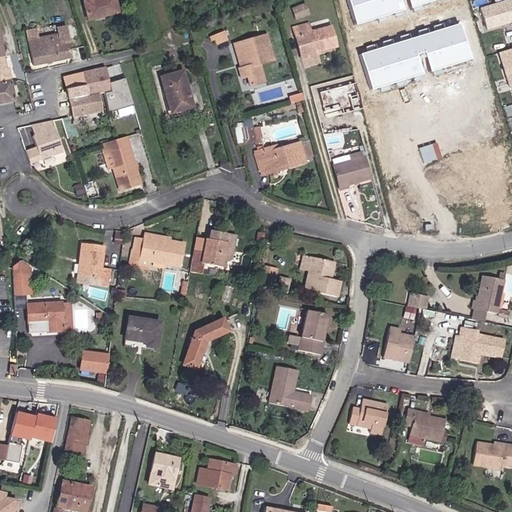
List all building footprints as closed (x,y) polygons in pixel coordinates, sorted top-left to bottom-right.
[(117,0),(83,0),(89,21),(121,12),(117,0)] [(350,0),(359,25),(438,0),(350,0)] [(511,0),(501,0),(479,7),(487,31),(511,23),(511,0)] [(306,3),(292,6),(295,18),(309,15),(306,3)] [(310,23),(293,26),(302,60),(339,49),(333,25),(313,30),(310,23)] [(461,23),(364,55),(375,91),(472,59),(461,23)] [(0,104),(17,101),(10,67),(7,68),(1,24),(0,24),(0,104)] [(61,32),(30,39),(35,65),(73,58),(69,42),(62,43),(61,32)] [(269,34),(235,42),(242,79),(248,78),(251,86),(269,81),(263,66),(271,55),(277,55),(269,34)] [(511,88),(511,49),(499,54),(510,89),(511,88)] [(107,67),(66,77),(68,99),(71,99),(74,116),(105,110),(102,93),(112,91),(107,67)] [(185,70),(161,75),(171,114),(196,108),(185,70)] [(53,120),(33,125),(36,136),(33,137),(42,160),(65,151),(53,120)] [(262,141),(261,124),(245,126),(246,143),(262,141)] [(129,136),(102,143),(109,171),(114,170),(120,191),(143,184),(129,136)] [(279,143),(254,152),(263,177),(308,164),(305,158),(315,155),(312,143),(304,147),(302,142),(281,148),(279,143)] [(351,161),(334,165),(340,190),(373,180),(368,158),(365,159),(364,152),(350,156),(351,161)] [(240,237),(212,231),(210,240),(207,240),(205,251),(195,249),(191,274),(204,276),(206,265),(224,268),(224,264),(233,267),(240,237)] [(145,238),(137,236),(131,266),(151,270),(152,263),(181,268),(186,243),(172,241),(172,238),(145,233),(145,238)] [(106,246),(83,244),(79,274),(102,278),(100,285),(110,287),(111,270),(104,268),(106,246)] [(338,262),(304,254),(301,269),(309,271),(303,291),(342,298),(344,281),(334,279),(338,262)] [(34,269),(21,259),(15,265),(16,295),(33,294),(30,277),(34,269)] [(279,268),(265,265),(262,283),(276,286),(279,268)] [(505,282),(482,276),(473,319),(485,323),(487,314),(499,317),(505,282)] [(430,297),(411,292),(408,306),(428,310),(430,297)] [(64,300),(28,302),(30,325),(46,325),(46,334),(74,333),(71,302),(64,303),(64,300)] [(330,316),(308,311),(299,348),(322,353),(330,316)] [(161,321),(130,316),(126,341),(147,344),(147,348),(159,349),(161,321)] [(225,316),(194,329),(182,367),(198,370),(208,342),(232,332),(225,316)] [(402,329),(390,327),(385,359),(409,363),(414,336),(402,333),(402,329)] [(481,331),(462,327),(460,336),(457,335),(453,356),(480,364),(481,354),(502,360),(506,340),(480,335),(481,331)] [(110,355),(82,351),(79,371),(107,375),(110,355)] [(299,370),(277,366),(270,403),(310,412),(312,395),(295,391),(299,370)] [(361,409),(353,407),(349,424),(370,429),(371,435),(382,436),(389,405),(363,400),(361,409)] [(431,413),(408,407),(405,424),(412,426),(410,436),(441,442),(446,420),(431,417),(431,413)] [(57,419),(17,413),(13,439),(53,445),(57,419)] [(91,421),(72,417),(66,449),(85,453),(91,421)] [(495,445),(477,442),(472,466),(503,471),(504,467),(511,468),(511,445),(496,443),(495,445)] [(23,448),(0,444),(0,458),(20,462),(23,448)] [(181,458),(155,452),(148,485),(176,490),(181,458)] [(208,469),(201,468),(197,485),(229,493),(232,479),(236,479),(238,465),(210,459),(208,469)] [(88,511),(93,486),(63,479),(56,507),(80,511),(88,511)] [(0,511),(13,511),(14,511),(16,511),(17,511),(19,503),(15,503),(15,500),(6,498),(7,494),(0,493),(0,511)] [(207,511),(211,499),(195,495),(192,511),(207,511)] [(140,503),(139,511),(156,511),(157,504),(140,503)]
